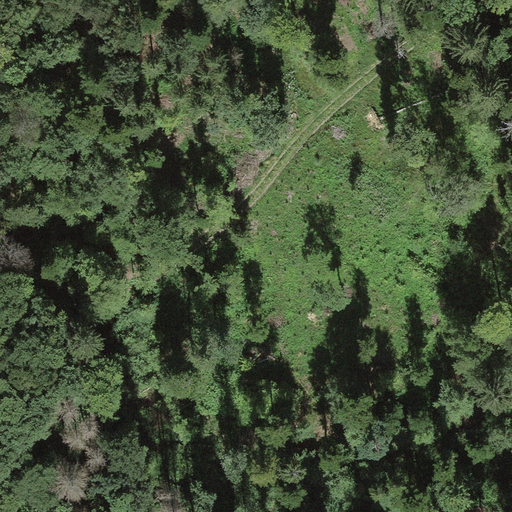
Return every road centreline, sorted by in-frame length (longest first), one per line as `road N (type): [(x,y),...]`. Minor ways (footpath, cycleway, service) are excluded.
road 1 (track): [(485,0),(423,30),(193,252),(111,314),(84,371)]
road 2 (track): [(0,227),(34,263),(141,511)]
road 3 (track): [(0,80),(100,0)]
